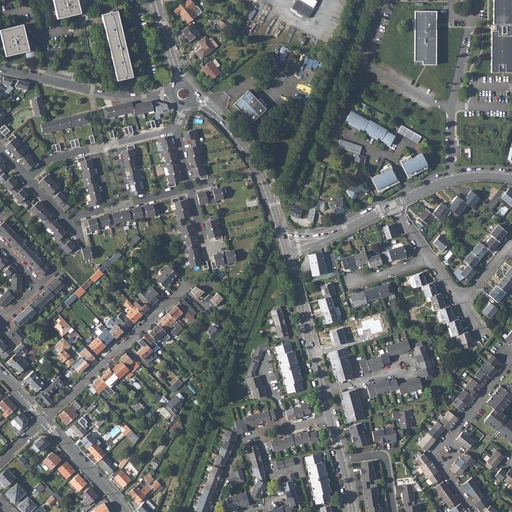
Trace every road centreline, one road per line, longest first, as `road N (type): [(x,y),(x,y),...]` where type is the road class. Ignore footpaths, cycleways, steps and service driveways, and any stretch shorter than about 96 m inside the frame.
road 1 (residential): [(44,417),(184,283)]
road 2 (residential): [(451,179),(453,91),(473,0)]
road 3 (residential): [(281,236),(258,166),(193,96)]
road 4 (residential): [(322,391),(287,254)]
road 5 (residential): [(46,80),(100,93),(171,95)]
road 6 (residential): [(44,417),(124,511)]
